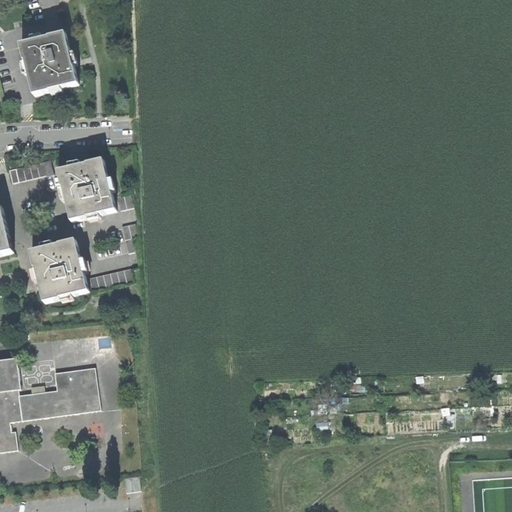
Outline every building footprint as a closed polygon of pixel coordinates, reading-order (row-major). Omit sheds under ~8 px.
[(31,76),(36,97),(52,93),(80,86),(68,35),(52,39),(52,40),(23,47),(26,63),(28,62),(31,76)] [(52,161),(44,163),(47,177),(48,178),(55,176),(52,161)] [(65,189),(73,224),(89,220),(117,213),(105,161),(88,165),(89,166),(79,169),(60,173),(64,189),(65,189)] [(10,171),(13,185),(47,177),(44,163),(10,171)] [(118,199),(121,212),(134,209),(131,195),(118,199)] [(0,258),(15,255),(4,209),(0,210),(0,258)] [(122,228),(126,241),(132,240),(139,238),(136,225),(122,228)] [(132,240),(126,241),(129,255),(136,253),(132,240)] [(40,282),(46,305),(62,301),(62,300),(90,293),(78,243),(61,247),(62,247),(33,255),(36,271),(38,270),(40,282)] [(90,280),(93,293),(134,283),(131,270),(90,280)] [(0,455),(19,453),(17,434),(12,434),(11,425),(102,413),(96,370),(56,375),(58,393),(23,397),(18,360),(0,362),(0,455)] [(126,479),(127,494),(142,493),(140,478),(126,479)]
